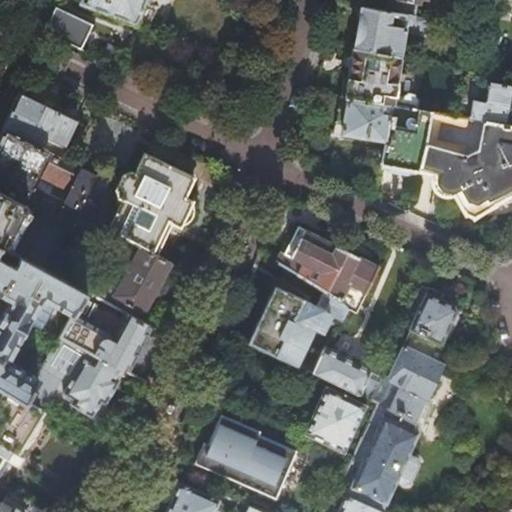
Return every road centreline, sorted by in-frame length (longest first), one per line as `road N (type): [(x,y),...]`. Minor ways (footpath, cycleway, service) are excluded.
road 1 (residential): [(93,511),(165,401),(267,161)]
road 2 (residential): [(509,282),(267,161)]
road 3 (residential): [(267,161),(70,70)]
road 4 (residential): [(267,161),(311,0)]
